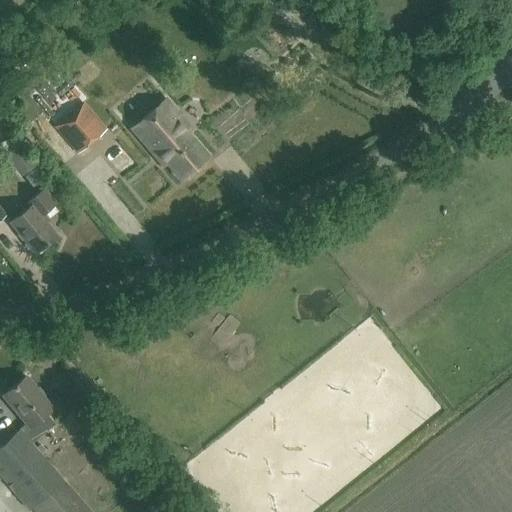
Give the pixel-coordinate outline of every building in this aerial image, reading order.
[(192,130),(166,99),(131,129),(164,166),(167,163),(181,180),(208,157),(189,134),(192,130)] [(83,101),(53,126),(77,154),(107,129),(83,101)] [(91,147),(100,156),(114,141),(104,132),(91,147)] [(21,177),(38,163),(22,142),(4,155),(21,177)] [(46,176),(38,165),(23,176),(32,187),(46,176)] [(56,235),(40,216),(55,204),(42,189),(27,201),(30,205),(10,221),(35,252),(56,235)] [(93,511),(33,440),(53,424),(46,415),(52,409),(26,377),(4,395),(27,424),(0,445),(0,472),(30,510),(31,508),(34,511),(93,511)]
